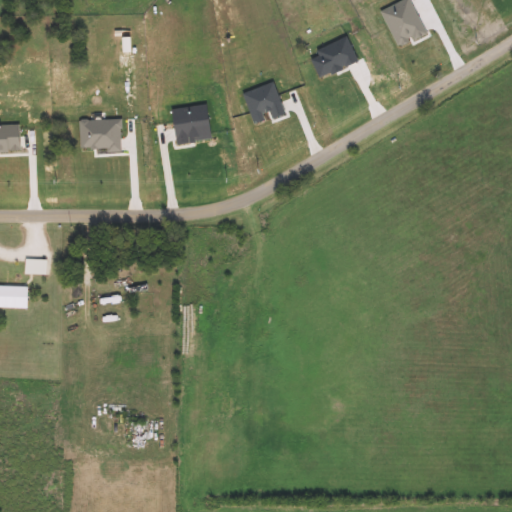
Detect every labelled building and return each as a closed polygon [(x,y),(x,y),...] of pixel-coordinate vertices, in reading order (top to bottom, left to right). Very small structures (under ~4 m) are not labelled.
[(174,111),(179,143),(216,137),(211,105),(174,111)] [(82,122),(83,150),(101,149),(103,153),(126,152),(126,140),(130,136),(129,119),(82,122)] [(0,125),(0,152),(25,151),(25,145),(28,145),(27,124),(0,125)] [(244,277),(236,252),(246,249),(254,274),(244,277)] [(0,308),(0,287),(29,287),(29,308),(0,308)]
